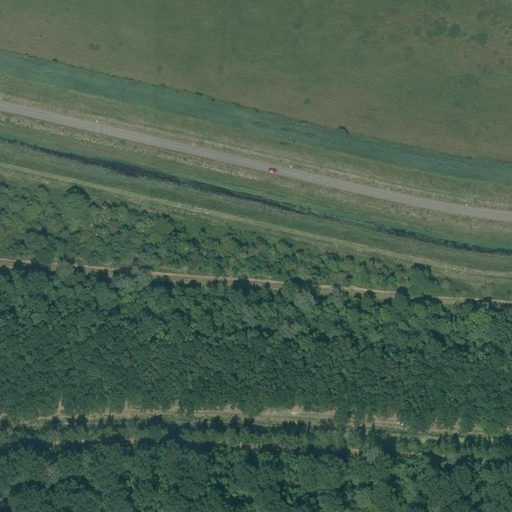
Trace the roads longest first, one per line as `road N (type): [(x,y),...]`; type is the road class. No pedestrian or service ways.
road 1 (unclassified): [(511,215),(422,203),(0,105)]
road 2 (track): [(511,439),(103,415),(0,423)]
